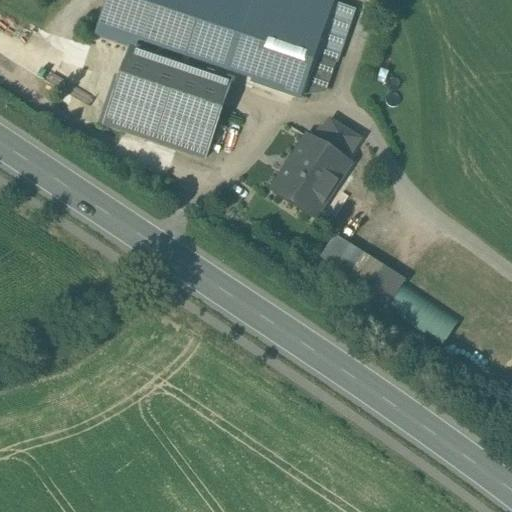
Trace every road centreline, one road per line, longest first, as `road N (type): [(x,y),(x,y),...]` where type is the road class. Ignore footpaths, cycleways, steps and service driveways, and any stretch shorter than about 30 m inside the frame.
road 1 (primary): [(0,143),(511,492)]
road 2 (track): [(0,344),(134,271),(152,245)]
